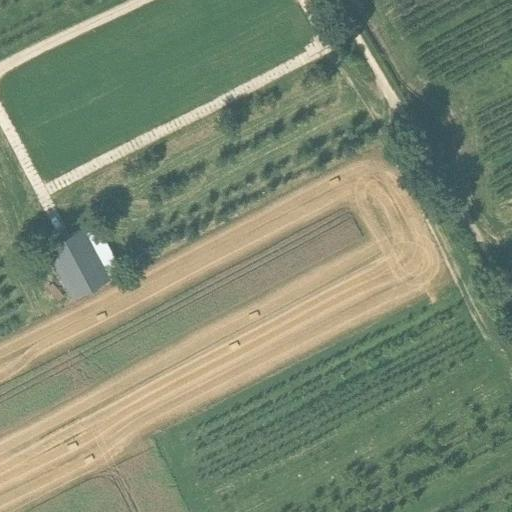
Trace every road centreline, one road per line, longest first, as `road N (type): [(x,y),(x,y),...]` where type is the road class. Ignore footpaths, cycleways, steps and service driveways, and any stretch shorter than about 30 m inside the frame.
road 1 (track): [(42,196),(320,48),(352,83),(388,94)]
road 2 (residential): [(511,302),(332,0)]
road 3 (track): [(0,72),(146,0)]
road 4 (track): [(0,117),(58,227)]
